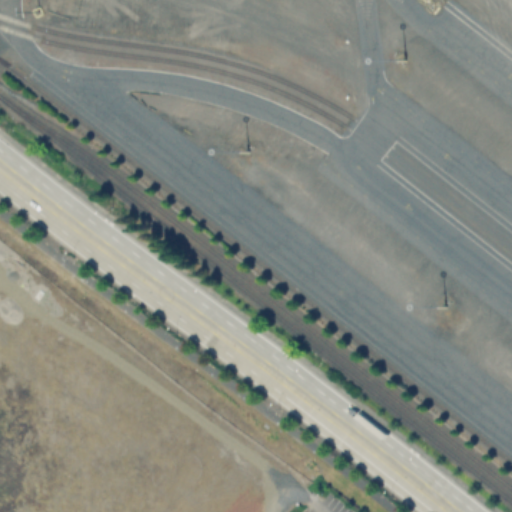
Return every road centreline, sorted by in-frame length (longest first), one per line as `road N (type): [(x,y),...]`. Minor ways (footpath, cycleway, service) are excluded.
road 1 (primary): [(105,244),(453,511)]
road 2 (primary): [(0,162),(105,244)]
